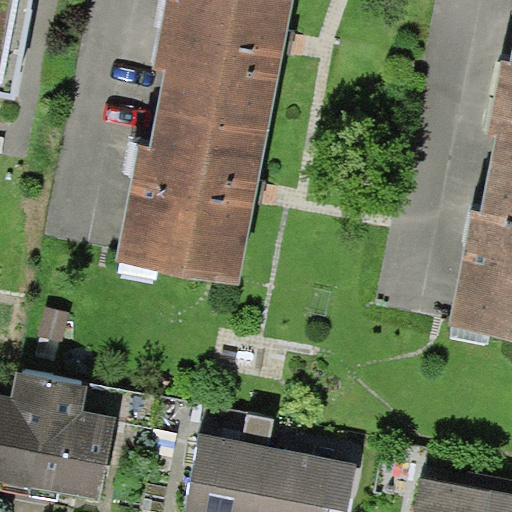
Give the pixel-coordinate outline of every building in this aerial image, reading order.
[(0,0),(0,60),(9,0),(0,0)] [(236,275),(284,0),(149,0),(105,252),(236,275)] [(511,328),(511,27),(500,26),(451,318),(511,328)] [(8,398),(0,396),(0,478),(98,497),(114,416),(83,410),(88,383),(14,368),(8,398)] [(184,511),(325,511),(336,457),(200,431),(184,511)] [(404,511),(511,511),(511,484),(413,467),(404,511)]
